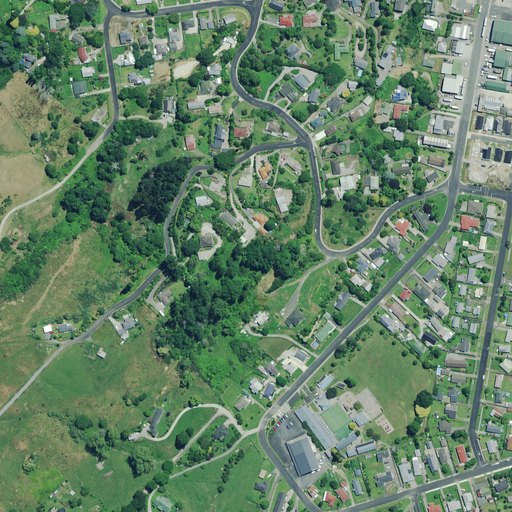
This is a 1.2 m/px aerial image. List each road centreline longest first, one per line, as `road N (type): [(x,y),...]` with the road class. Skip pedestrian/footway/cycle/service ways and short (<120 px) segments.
road 1 (residential): [(315,511),(266,450),(265,418),(435,235),(452,187)]
road 2 (residential): [(59,350),(164,264),(168,222),(192,170),(306,139)]
road 3 (residential): [(483,470),(471,429),(511,196)]
road 4 (residential): [(306,139),(318,240),(329,254),(355,250),(400,204),(452,187)]
road 5 (residential): [(452,187),(485,0)]
road 6 (residential): [(257,7),(233,82),(306,139)]
road 7 (residential): [(91,151),(115,119),(104,32),(113,10)]
road 8 (residential): [(113,10),(138,16),(225,3),(257,7)]
